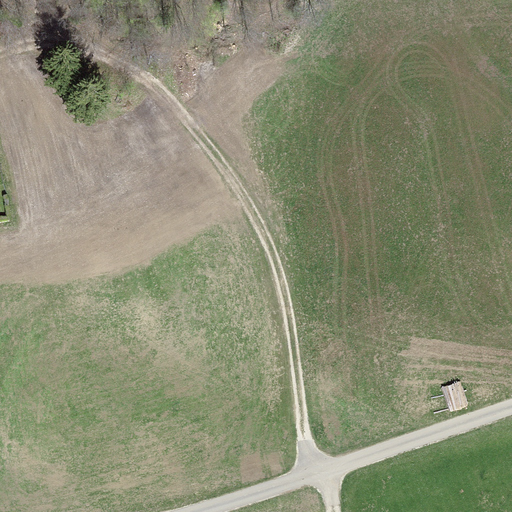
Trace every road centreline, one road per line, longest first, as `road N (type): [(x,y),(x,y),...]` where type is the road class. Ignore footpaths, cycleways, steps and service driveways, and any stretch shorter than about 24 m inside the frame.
road 1 (track): [(320,472),(305,439),(293,347),(261,230),(216,155),(136,73),(44,0)]
road 2 (unclassified): [(511,405),(193,511)]
